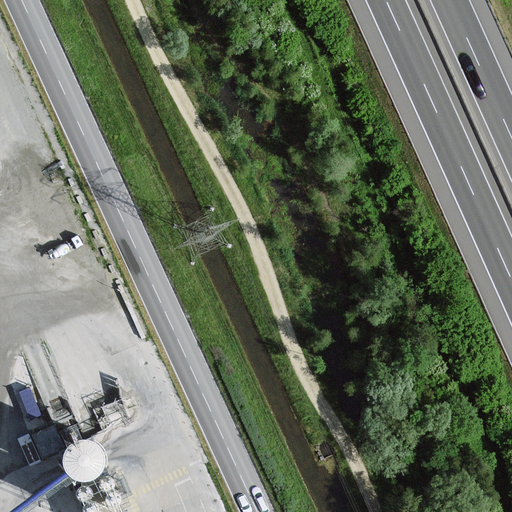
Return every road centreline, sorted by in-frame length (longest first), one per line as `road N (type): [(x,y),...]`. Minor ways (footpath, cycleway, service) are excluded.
road 1 (track): [(371,511),(333,419),(311,393),(278,320),(218,170),(128,0)]
road 2 (tertiary): [(26,0),(263,511)]
road 3 (motorway): [(381,0),(511,290)]
road 4 (motorway): [(511,143),(447,0)]
